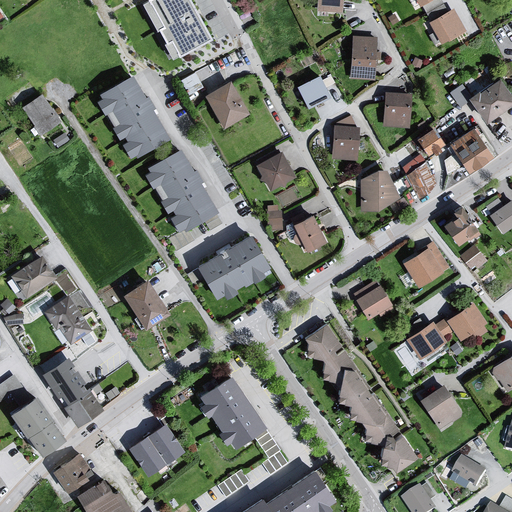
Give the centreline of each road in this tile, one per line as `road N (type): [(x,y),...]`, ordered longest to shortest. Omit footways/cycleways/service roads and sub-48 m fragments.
road 1 (residential): [(221,0),(359,252)]
road 2 (residential): [(253,320),(378,510)]
road 3 (residential): [(359,252),(511,154)]
road 4 (residential): [(73,442),(220,341)]
road 5 (residential): [(73,442),(0,326)]
road 6 (residential): [(253,320),(359,252)]
